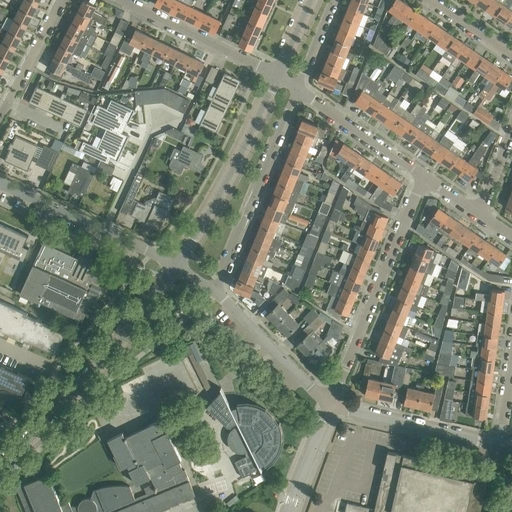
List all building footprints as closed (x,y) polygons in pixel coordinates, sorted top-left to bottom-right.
[(16,0),(21,2),(18,9),(31,15),(37,4),(28,0),(16,0)] [(97,6),(84,0),(83,0),(78,11),(92,19),(104,25),(108,19),(94,12),(97,6)] [(175,0),(156,0),(155,4),(170,12),(175,0)] [(194,0),(175,0),(170,12),(185,19),(191,7),(194,0)] [(265,20),(271,5),(260,0),(259,0),(253,15),(265,20)] [(367,3),(359,0),(353,0),(352,4),(350,4),(348,8),(362,14),(367,3)] [(387,0),(382,0),(382,2),(380,2),(378,7),(384,10),(387,0)] [(395,0),(388,11),(394,14),(388,22),(393,25),(394,24),(398,17),(406,5),(403,3),(404,2),(400,0),(395,0)] [(478,0),(476,3),(486,10),(492,0),(478,0)] [(492,0),(486,10),(495,16),(501,8),(506,0),(492,0)] [(511,0),(506,0),(501,8),(495,16),(505,23),(511,12),(511,0)] [(410,7),(406,5),(398,17),(394,24),(398,27),(403,20),(408,24),(417,11),(410,7)] [(200,26),(206,14),(191,7),(185,19),(200,26)] [(374,18),(379,21),(384,10),(378,7),(374,18)] [(362,14),(348,8),(347,12),(348,13),(346,19),(358,24),(362,14)] [(25,27),(31,15),(18,9),(12,20),(25,27)] [(89,25),(92,19),(78,11),(72,23),(93,34),(96,29),(89,25)] [(423,16),(417,11),(408,24),(417,30),(426,18),(423,16)] [(226,21),(231,23),(234,16),(229,13),(226,21)] [(215,33),(221,22),(206,14),(200,26),(215,33)] [(258,35),(265,20),(253,15),(246,30),(258,35)] [(429,20),(426,18),(417,30),(427,37),(436,24),(429,20)] [(123,35),(125,31),(129,22),(121,19),(117,28),(115,31),(123,35)] [(358,24),(346,19),(343,26),(342,25),(340,29),(354,35),(358,24)] [(19,38),(25,27),(12,20),(7,31),(19,38)] [(219,35),(227,39),(230,31),(228,30),(231,23),(226,21),(219,35)] [(93,34),(72,23),(66,34),(91,47),(97,36),(93,34)] [(442,29),(436,24),(427,37),(437,43),(445,32),(442,29)] [(354,35),(340,29),(338,34),(340,34),(337,41),(350,46),(354,35)] [(375,31),(369,29),(365,39),(371,42),(375,31)] [(136,30),(134,33),(130,42),(125,39),(119,50),(130,55),(132,51),(139,54),(141,49),(147,35),(136,30)] [(246,30),(239,45),(251,50),(258,35),(246,30)] [(13,49),(19,38),(7,31),(1,42),(13,49)] [(118,46),(123,35),(115,31),(104,54),(107,55),(101,67),(106,69),(118,46)] [(448,33),(445,32),(437,43),(447,50),(452,42),(455,38),(448,33)] [(91,47),(66,34),(60,46),(73,51),(85,58),(91,47)] [(383,41),(384,38),(378,34),(373,46),(377,49),(383,41)] [(146,51),(141,60),(143,60),(140,66),(146,68),(149,63),(153,54),(159,41),(147,35),(141,49),(146,51)] [(411,40),(407,36),(400,45),(401,46),(405,49),(411,40)] [(455,38),(452,42),(447,50),(442,56),(452,62),(465,45),(461,42),(455,38)] [(164,59),(170,46),(159,41),(153,54),(164,59)] [(350,46),(337,41),(334,47),(333,47),(331,51),(345,57),(353,60),(355,55),(348,51),(350,46)] [(390,45),(383,41),(377,49),(385,53),(390,45)] [(0,56),(8,60),(13,49),(1,42),(0,44),(0,56)] [(467,47),(465,45),(452,62),(451,64),(455,67),(461,59),(466,63),(475,51),(468,46),(467,47)] [(66,63),(73,51),(60,46),(54,57),(58,59),(66,63)] [(175,65),(181,52),(170,46),(164,59),(175,65)] [(391,58),(397,49),(392,46),(386,55),(391,58)] [(428,58),(431,53),(426,49),(422,54),(428,58)] [(345,57),(331,51),(329,55),(331,56),(328,63),(341,68),(345,57)] [(480,55),(475,51),(466,63),(475,69),(484,58),(480,55)] [(186,71),(193,58),(181,52),(175,65),(186,71)] [(112,83),(125,57),(120,54),(108,80),(112,83)] [(401,54),(396,61),(405,67),(410,61),(401,54)] [(66,63),(58,59),(54,57),(48,68),(52,70),(49,75),(60,81),(63,75),(61,74),(63,69),(89,83),(93,76),(80,70),(75,68),(66,63)] [(195,81),(204,63),(193,58),(186,71),(193,74),(190,79),(195,81)] [(475,69),(469,79),(473,82),(480,72),(485,76),(494,64),(487,59),(486,60),(484,58),(475,69)] [(326,69),(324,68),(323,72),(322,72),(321,73),(337,80),(337,79),(341,80),(345,69),(341,68),(328,63),(326,69)] [(490,79),(483,89),(484,90),(481,94),(485,97),(492,87),(503,71),(499,68),(500,68),(494,64),(485,76),(490,79)] [(395,65),(391,71),(400,77),(404,71),(395,65)] [(105,72),(95,67),(91,75),(101,80),(105,72)] [(425,82),(430,74),(420,67),(415,75),(425,82)] [(171,73),(166,71),(159,86),(165,86),(171,73)] [(409,84),(413,78),(404,71),(400,77),(409,84)] [(506,73),(503,71),(492,87),(485,97),(490,101),(500,85),(505,89),(511,77),(511,76),(506,72),(506,73)] [(358,74),(352,72),(348,83),(347,82),(346,84),(353,86),(358,74)] [(371,78),(362,72),(356,87),(362,91),(354,102),(361,106),(362,106),(365,108),(373,97),(379,87),(382,82),(378,79),(374,83),(369,80),(371,78)] [(170,88),(176,76),(171,73),(165,86),(170,88)] [(241,81),(235,78),(225,73),(219,86),(233,93),(236,88),(237,89),(241,81)] [(337,80),(321,73),(318,81),(341,90),(343,85),(336,82),(337,80)] [(459,87),(465,79),(458,74),(452,83),(459,87)] [(139,77),(131,76),(129,81),(126,79),(122,89),(137,88),(139,82),(137,81),(139,77)] [(429,89),(423,85),(413,78),(409,84),(419,90),(425,94),(429,89)] [(431,78),(428,83),(435,88),(438,83),(431,78)] [(435,88),(444,94),(448,89),(438,83),(435,88)] [(353,86),(346,84),(342,93),(349,96),(353,86)] [(180,85),(178,91),(186,94),(188,88),(180,85)] [(233,93),(219,86),(213,98),(208,95),(208,96),(228,106),(232,98),(231,98),(233,93)] [(458,95),(460,92),(450,86),(448,89),(444,94),(454,101),(458,95)] [(36,87),(29,102),(37,106),(38,105),(43,107),(49,93),(36,87)] [(156,103),(162,102),(165,88),(155,89),(156,103)] [(162,102),(167,105),(173,93),(165,88),(162,102)] [(142,90),(135,91),(135,95),(136,105),(144,104),(142,90)] [(62,93),(60,98),(49,93),(43,107),(48,109),(47,111),(55,114),(64,94),(62,93)] [(167,105),(173,108),(179,95),(173,93),(167,105)] [(63,99),(65,94),(64,94),(55,114),(62,118),(63,117),(68,119),(75,104),(63,99)] [(173,108),(178,110),(184,98),(179,95),(173,108)] [(464,107),(468,102),(458,95),(454,101),(464,107)] [(228,106),(208,96),(207,98),(212,100),(206,111),(217,116),(221,118),(223,113),(225,114),(228,106)] [(374,115),(382,103),(373,97),(365,108),(368,110),(367,111),(374,115)] [(445,109),(449,102),(442,97),(437,104),(445,109)] [(184,113),(188,104),(190,101),(184,98),(178,110),(184,113)] [(386,98),(383,103),(382,103),(374,115),(380,120),(381,119),(384,121),(391,110),(399,99),(397,99),(395,98),(392,102),(386,98)] [(97,106),(94,113),(96,114),(122,126),(125,121),(129,123),(135,110),(111,99),(107,109),(98,105),(97,106)] [(402,102),(399,99),(391,110),(384,121),(387,123),(387,124),(393,128),(406,109),(400,105),(402,102)] [(468,102),(464,107),(473,113),(473,114),(474,114),(479,106),(478,105),(477,108),(468,102)] [(422,106),(417,103),(410,113),(406,109),(393,128),(399,133),(400,132),(403,134),(422,106)] [(80,126),(88,110),(75,104),(68,119),(73,121),(72,122),(80,126)] [(420,129),(415,126),(426,109),(422,106),(403,134),(406,136),(406,137),(412,141),(418,132),(420,129)] [(498,130),(501,123),(492,118),(493,116),(479,106),(474,114),(498,130)] [(463,123),(468,116),(461,110),(456,118),(463,123)] [(221,118),(217,116),(206,111),(200,124),(216,132),(220,124),(219,123),(221,118)] [(106,129),(102,138),(124,148),(129,136),(120,132),(122,126),(96,114),(92,122),(92,123),(106,129)] [(476,129),(480,123),(473,119),(469,125),(476,129)] [(325,129),(302,120),(299,129),(300,130),(315,135),(315,136),(317,132),(323,135),(325,129)] [(445,124),(440,121),(435,129),(422,148),(425,150),(431,155),(439,142),(435,139),(445,124)] [(425,122),(420,129),(418,132),(412,141),(419,146),(419,145),(422,148),(435,129),(425,122)] [(194,138),(197,131),(184,125),(181,132),(184,133),(194,138)] [(173,128),(166,131),(167,134),(181,141),(183,135),(184,133),(181,132),(173,128)] [(315,135),(300,130),(298,134),(299,134),(297,141),(310,146),(315,135)] [(491,130),(484,140),(491,145),(497,134),(491,130)] [(454,142),(445,135),(439,142),(431,155),(438,159),(438,158),(441,161),(448,150),(453,144),(454,142)] [(13,144),(11,143),(8,149),(10,149),(5,160),(27,170),(38,146),(16,136),(13,144)] [(124,148),(102,138),(98,148),(84,141),(83,143),(79,150),(106,162),(108,156),(118,161),(124,148)] [(336,138),(328,157),(333,161),(337,155),(346,161),(353,150),(336,138)] [(52,147),(60,150),(64,142),(56,139),(52,147)] [(78,140),(75,148),(79,150),(83,143),(78,140)] [(310,146),(297,141),(294,147),(293,146),(291,151),(306,157),(310,146)] [(462,151),(453,144),(448,150),(441,161),(444,163),(451,168),(455,162),(459,156),(462,151)] [(473,144),(470,149),(475,152),(478,147),(473,144)] [(475,152),(473,155),(468,162),(461,174),(463,176),(470,181),(478,169),(477,168),(482,161),(479,160),(486,149),(480,145),(478,147),(475,152)] [(36,163),(50,170),(58,152),(44,146),(36,163)] [(170,164),(170,166),(171,168),(172,169),(181,173),(185,164),(201,171),(203,167),(196,163),(198,159),(200,160),(203,155),(184,147),(182,151),(175,148),(170,158),(170,159),(171,160),(170,164)] [(76,150),(74,155),(82,159),(84,153),(76,150)] [(353,150),(346,161),(351,165),(340,179),(346,183),(349,178),(356,168),(355,168),(363,156),(353,150)] [(306,157),(291,151),(289,155),(291,156),(288,162),(302,168),(306,157)] [(365,174),(372,163),(363,156),(355,168),(356,168),(365,174)] [(468,162),(459,156),(455,162),(451,168),(457,172),(461,174),(468,162)] [(115,168),(102,162),(98,169),(111,175),(115,168)] [(284,168),(282,172),(304,181),(303,182),(306,183),(309,176),(300,172),(302,168),(288,162),(286,169),(284,168)] [(82,167),(73,163),(69,170),(64,182),(71,185),(68,192),(73,194),(75,192),(84,196),(85,193),(94,172),(82,167)] [(374,181),(382,169),(372,163),(365,174),(374,181)] [(384,187),(389,180),(392,176),(382,169),(374,181),(384,187)] [(304,181),(282,172),(281,177),(282,177),(279,184),(300,192),(303,182),(304,181)] [(113,176),(109,184),(111,185),(110,188),(117,192),(118,189),(123,180),(113,176)] [(392,176),(389,180),(384,187),(380,193),(374,202),(377,204),(382,207),(390,211),(393,205),(385,199),(390,191),(394,194),(402,183),(392,176)] [(355,189),(358,184),(349,178),(346,183),(355,189)] [(328,191),(336,194),(340,184),(333,179),(328,191)] [(300,192),(279,184),(277,190),(275,189),(274,194),(288,200),(296,203),(296,202),(298,202),(302,193),(300,192)] [(364,195),(368,191),(358,184),(355,189),(364,195)] [(340,195),(346,197),(349,190),(343,186),(340,195)] [(124,201),(132,204),(131,205),(130,205),(131,206),(132,204),(136,205),(131,215),(139,219),(138,220),(137,220),(144,223),(147,225),(148,223),(159,228),(165,216),(164,216),(165,213),(166,213),(166,212),(169,213),(168,214),(169,215),(177,197),(176,197),(176,198),(159,191),(156,199),(158,200),(155,207),(146,203),(145,205),(138,201),(137,201),(134,200),(138,190),(131,187),(124,201)] [(375,190),(373,194),(368,191),(364,195),(374,202),(380,193),(375,190)] [(327,195),(322,193),(319,199),(332,204),(336,194),(328,191),(327,195)] [(288,200),(274,194),(272,198),(273,199),(271,205),(284,211),(292,214),(296,203),(288,200)] [(358,212),(357,213),(361,214),(359,219),(364,220),(374,224),(379,226),(383,228),(388,217),(371,210),(372,206),(364,200),(357,196),(354,204),(356,205),(354,210),(358,212)] [(438,209),(439,208),(439,201),(436,199),(428,198),(426,202),(426,204),(438,209)] [(327,215),(331,206),(325,204),(321,212),(327,215)] [(284,211),(271,205),(268,212),(267,211),(265,215),(280,221),(284,211)] [(341,211),(334,208),(330,218),(337,221),(341,223),(342,221),(344,222),(347,213),(341,211)] [(448,215),(439,208),(438,209),(436,212),(431,220),(425,228),(427,229),(423,235),(431,241),(436,232),(438,230),(446,218),(448,215)] [(314,223),(323,226),(327,215),(321,212),(318,211),(314,223)] [(291,213),(289,213),(288,217),(307,225),(309,221),(291,213)] [(280,221),(265,215),(263,220),(265,220),(262,227),(275,232),(280,221)] [(446,218),(441,225),(438,230),(443,234),(443,233),(447,237),(450,233),(455,225),(458,221),(453,218),(448,215),(446,218)] [(333,232),(337,221),(330,218),(326,229),(333,232)] [(383,228),(379,226),(374,224),(364,220),(360,230),(366,233),(374,237),(379,239),(383,228)] [(455,236),(452,240),(457,243),(460,239),(465,232),(467,228),(458,221),(455,225),(450,233),(455,236)] [(0,245),(23,256),(26,248),(23,247),(24,245),(28,236),(0,223),(0,245)] [(323,226),(314,223),(310,233),(319,237),(323,226)] [(275,232),(262,227),(259,233),(258,232),(256,237),(280,246),(282,243),(273,239),(275,232)] [(475,238),(477,235),(467,228),(465,232),(460,239),(470,246),(475,238)] [(310,233),(307,240),(316,244),(319,237),(310,233)] [(375,249),(379,239),(374,237),(366,233),(364,239),(355,235),(352,241),(362,244),(370,248),(375,249)] [(484,245),(487,241),(477,235),(475,238),(470,246),(479,252),(484,245)] [(280,246),(256,237),(254,241),(256,242),(253,248),(261,251),(267,254),(274,257),(275,252),(278,253),(280,246)] [(328,244),(321,241),(317,251),(325,254),(328,244)] [(494,251),(496,247),(487,241),(484,245),(479,252),(489,259),(494,251)] [(43,243),(39,252),(20,294),(82,322),(92,300),(95,302),(101,287),(99,286),(105,271),(43,243)] [(310,258),(314,248),(303,244),(299,254),(304,256),(310,258)] [(370,260),(375,249),(370,248),(362,244),(357,255),(365,258),(370,260)] [(428,260),(433,262),(437,253),(432,251),(433,249),(420,244),(415,255),(419,257),(428,260)] [(498,266),(506,254),(496,247),(494,251),(489,259),(490,260),(498,266)] [(261,251),(253,248),(251,255),(249,254),(247,258),(269,267),(271,268),(273,264),(264,261),(267,254),(261,251)] [(450,254),(455,258),(458,253),(453,249),(450,254)] [(325,254),(317,251),(313,262),(320,265),(323,266),(324,263),(328,262),(330,262),(332,257),(325,254)] [(357,255),(350,252),(346,263),(353,266),(361,269),(366,271),(370,260),(365,258),(357,255)] [(433,262),(428,260),(419,257),(415,255),(411,266),(424,272),(428,273),(432,274),(436,263),(433,262)] [(310,258),(304,256),(303,261),(297,259),(294,265),(306,269),(310,258)] [(269,267),(247,258),(246,263),(247,263),(245,270),(258,275),(265,278),(269,267)] [(452,259),(448,268),(448,269),(455,271),(457,272),(459,264),(452,259)] [(313,262),(309,273),(316,276),(320,265),(313,262)] [(302,280),(306,269),(294,265),(293,264),(289,275),(302,280)] [(341,267),(339,273),(348,276),(357,280),(361,282),(366,271),(361,269),(353,266),(351,271),(341,267)] [(424,283),(428,273),(424,272),(411,266),(406,277),(420,282),(424,283)] [(476,283),(477,277),(462,267),(460,280),(476,283)] [(455,271),(448,269),(445,277),(448,278),(447,280),(454,283),(457,272),(455,271)] [(488,273),(482,269),(481,270),(479,274),(488,280),(503,282),(504,276),(494,274),(488,273)] [(242,276),(240,275),(239,280),(238,279),(254,286),(259,288),(262,282),(256,280),(258,275),(245,270),(242,276)] [(339,273),(333,270),(329,281),(332,283),(332,282),(337,284),(352,291),(357,293),(361,282),(357,280),(348,276),(339,273)] [(317,276),(316,276),(309,273),(305,284),(313,287),(317,276)] [(288,274),(284,284),(290,288),(297,291),(302,280),(289,275),(288,274)] [(429,286),(424,283),(420,282),(406,277),(402,287),(421,295),(425,297),(429,286)] [(234,289),(257,298),(255,302),(259,306),(266,299),(259,292),(252,290),(254,286),(238,279),(234,289)] [(454,283),(447,280),(446,286),(441,285),(440,289),(451,293),(454,283)] [(273,293),(282,285),(274,282),(270,292),(273,293)] [(340,298),(353,303),(357,293),(352,291),(337,284),(332,295),(335,296),(340,298)] [(0,285),(0,292),(10,297),(13,291),(0,285)] [(411,304),(417,306),(421,295),(402,287),(398,298),(401,299),(411,304)] [(290,294),(284,288),(271,301),(276,306),(268,315),(277,324),(288,314),(280,305),(288,297),(297,305),(303,300),(291,293),(290,294)] [(321,297),(323,291),(316,288),(313,294),(321,298),(321,297)] [(451,293),(440,289),(437,296),(444,299),(443,304),(448,306),(451,293)] [(490,289),(489,294),(476,292),(475,298),(482,299),(498,302),(503,302),(505,291),(490,289)] [(348,315),(353,303),(340,298),(335,296),(330,307),(348,315)] [(453,307),(464,308),(465,297),(454,296),(453,307)] [(417,306),(411,304),(401,299),(398,298),(393,309),(397,310),(406,314),(409,309),(417,312),(419,307),(417,306)] [(503,302),(498,302),(482,299),(480,311),(487,312),(501,314),(503,302)] [(0,300),(0,332),(8,336),(9,334),(24,341),(26,338),(32,341),(32,342),(56,353),(65,333),(42,322),(42,321),(37,319),(36,320),(27,315),(28,313),(0,300)] [(438,315),(445,317),(448,306),(443,304),(438,315)] [(453,307),(452,307),(451,315),(463,317),(464,308),(453,307)] [(309,324),(318,315),(313,309),(304,318),(309,324)] [(393,309),(389,320),(392,321),(402,325),(409,328),(413,329),(415,323),(409,321),(411,316),(406,314),(397,310),(393,309)] [(500,325),(501,314),(487,312),(485,324),(494,325),(500,325)] [(288,314),(277,324),(288,335),(295,328),(299,324),(288,314)] [(315,330),(324,321),(318,315),(309,324),(315,330)] [(434,325),(442,328),(445,317),(438,315),(434,325)] [(457,327),(459,320),(449,318),(447,326),(457,327)] [(329,335),(338,339),(343,326),(333,320),(331,324),(331,325),(327,335),(329,335)] [(409,328),(402,325),(392,321),(389,320),(385,330),(388,332),(398,336),(404,338),(409,328)] [(500,325),(494,325),(485,324),(479,323),(478,334),(493,336),(498,337),(500,325)] [(434,326),(436,326),(432,335),(439,338),(442,328),(434,325),(434,326)] [(307,336),(305,338),(298,345),(307,354),(310,352),(318,343),(319,344),(323,340),(314,331),(313,330),(307,336)] [(388,332),(385,330),(380,341),(384,342),(404,350),(405,346),(402,344),(404,338),(398,336),(388,332)] [(443,341),(453,342),(454,331),(445,330),(443,341)] [(498,337),(493,336),(478,334),(476,346),(482,347),(489,347),(496,349),(498,337)] [(439,340),(432,337),(429,346),(437,349),(439,340)] [(380,341),(376,352),(381,354),(379,361),(386,363),(395,365),(398,365),(404,350),(384,342),(380,341)] [(440,352),(451,354),(453,342),(443,341),(440,352)] [(307,354),(318,365),(321,362),(329,354),(322,347),(319,344),(318,343),(310,352),(307,354)] [(194,352),(190,344),(181,349),(185,357),(189,355),(206,390),(211,388),(194,352)] [(482,347),(481,352),(471,351),(471,357),(473,357),(483,359),(495,360),(496,349),(489,347),(482,347)] [(433,362),(435,356),(425,352),(423,358),(433,362)] [(458,366),(459,355),(451,354),(440,352),(437,363),(458,366)] [(495,360),(483,359),(473,357),(471,369),(479,370),(487,371),(493,372),(495,360)] [(30,384),(32,379),(0,363),(0,419),(3,413),(0,411),(0,388),(0,389),(1,389),(1,388),(2,388),(3,388),(4,388),(5,388),(6,388),(7,388),(8,388),(8,389),(24,396),(29,384),(30,384)] [(365,395),(378,398),(382,380),(369,377),(372,364),(366,363),(362,381),(368,382),(365,395)] [(450,375),(455,375),(457,366),(458,367),(458,366),(437,363),(435,373),(450,376),(450,375)] [(395,365),(391,382),(382,380),(378,398),(392,401),(393,396),(399,397),(406,367),(398,365),(395,365)] [(421,389),(408,386),(412,368),(406,367),(399,397),(405,398),(404,403),(417,407),(421,389)] [(487,371),(479,370),(478,376),(471,375),(471,380),(491,383),(493,372),(487,371)] [(438,378),(435,392),(421,389),(417,407),(431,410),(432,409),(437,410),(440,399),(444,380),(438,378)] [(447,388),(455,389),(456,382),(448,380),(447,388)] [(490,395),(491,383),(471,380),(469,391),(475,392),(484,394),(490,395)] [(222,391),(207,406),(231,430),(230,431),(230,432),(229,433),(229,434),(228,435),(228,436),(228,437),(228,439),(228,440),(228,441),(228,442),(229,443),(229,445),(230,446),(230,447),(231,448),(232,449),(233,450),(234,450),(235,451),(236,452),(237,452),(238,452),(239,453),(240,453),(242,453),(243,453),(244,453),(245,453),(247,455),(235,461),(243,477),(252,473),(251,472),(260,468),(261,471),(262,470),(260,466),(266,466),(266,465),(274,459),(279,451),(282,442),(282,432),(280,423),(279,423),(277,424),(273,416),(266,409),(257,405),(248,403),(238,404),(238,406),(231,408),(225,396),(221,388),(220,388),(222,391)] [(444,400),(453,401),(455,389),(447,388),(444,400)] [(484,394),(475,392),(469,391),(467,403),(483,406),(488,406),(490,395),(484,394)] [(455,401),(453,401),(444,400),(443,400),(441,411),(453,413),(455,401)] [(488,406),(483,406),(467,403),(465,415),(486,418),(488,406)] [(151,486),(144,488),(147,494),(135,499),(130,486),(127,485),(123,485),(119,485),(115,485),(112,486),(108,486),(104,487),(100,488),(97,489),(93,490),(93,491),(91,499),(90,499),(86,499),(84,500),(81,501),(80,503),(79,507),(71,506),(69,502),(61,505),(48,474),(17,487),(20,496),(26,511),(155,511),(195,496),(185,470),(172,475),(161,452),(174,445),(167,431),(165,432),(159,420),(125,437),(123,432),(108,439),(122,468),(128,465),(130,469),(129,469),(137,484),(151,477),(156,487),(152,489),(151,486)] [(480,511),(489,474),(416,458),(388,452),(375,509),(347,502),(344,511),(480,511)] [(229,507),(239,499),(236,495),(226,503),(229,507)]
